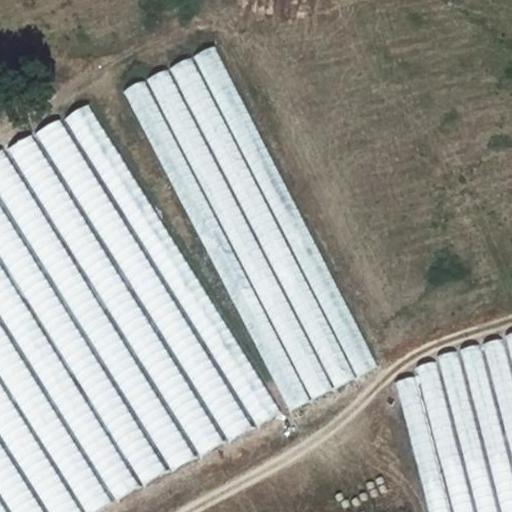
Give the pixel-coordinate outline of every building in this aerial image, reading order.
[(192,58),(357,377),(377,366),(212,48),(192,58)] [(169,70),(335,388),(355,378),(189,60),(169,70)] [(147,81),(312,399),(333,389),(167,71),(147,81)] [(125,92),(290,411),(310,400),(145,82),(125,92)] [(86,105),(63,119),(255,426),(278,412),(86,105)] [(58,117),(35,131),(228,438),(251,424),(58,117)] [(31,135),(8,149),(201,456),(224,442),(31,135)] [(3,149),(0,150),(0,197),(172,472),(196,458),(3,149)] [(0,206),(0,255),(145,483),(167,469),(0,206)] [(0,266),(0,316),(117,500),(141,487),(0,266)] [(0,325),(0,374),(87,511),(92,511),(111,500),(0,325)] [(511,381),(501,339),(483,344),(511,457),(511,381)] [(511,511),(511,473),(479,346),(460,350),(501,511),(511,511)] [(498,511),(458,352),(437,357),(477,511),(498,511)] [(416,369),(453,511),(474,511),(435,364),(416,369)] [(396,383),(429,511),(449,511),(415,378),(396,383)] [(81,511),(0,382),(0,434),(49,511),(81,511)] [(0,490),(14,511),(44,511),(0,442),(0,490)] [(0,511),(8,511),(0,499),(0,511)]
